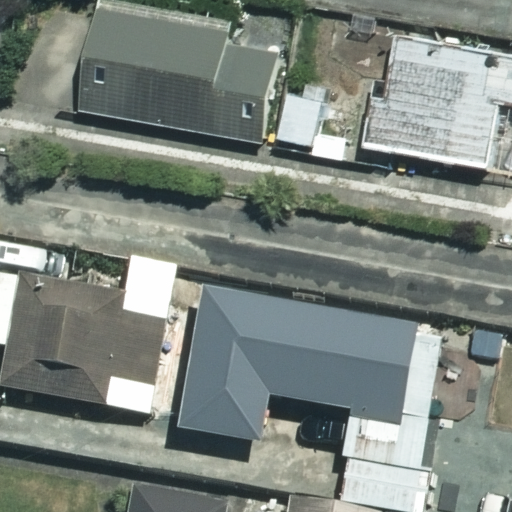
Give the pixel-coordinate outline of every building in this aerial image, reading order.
[(92,116),(269,155),(290,59),(112,21),(92,116)] [(507,69),(401,56),(396,100),(383,99),(375,165),(493,180),(507,69)] [(345,112),(300,101),(287,153),(332,164),(345,112)] [(210,282),(137,268),(130,303),(7,279),(0,314),(0,349),(22,353),(14,392),(161,420),(175,348),(196,352),(210,282)] [(365,415),(350,504),(396,511),(426,511),(457,338),(219,298),(196,435),(270,448),(278,401),(365,415)] [(237,511),(238,511),(155,498),(152,511),(237,511)] [(300,511),(358,511),(302,502),(300,511)]
